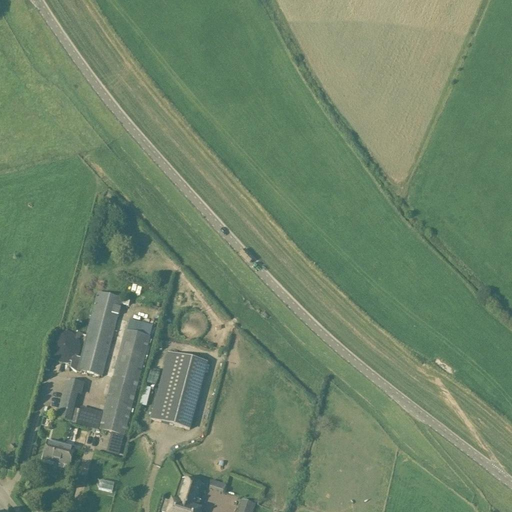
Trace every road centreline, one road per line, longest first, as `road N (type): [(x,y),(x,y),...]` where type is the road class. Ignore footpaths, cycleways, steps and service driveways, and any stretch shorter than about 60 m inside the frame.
road 1 (tertiary): [(511,489),(365,378),(269,290),(132,137),(30,0)]
road 2 (track): [(504,483),(424,353)]
